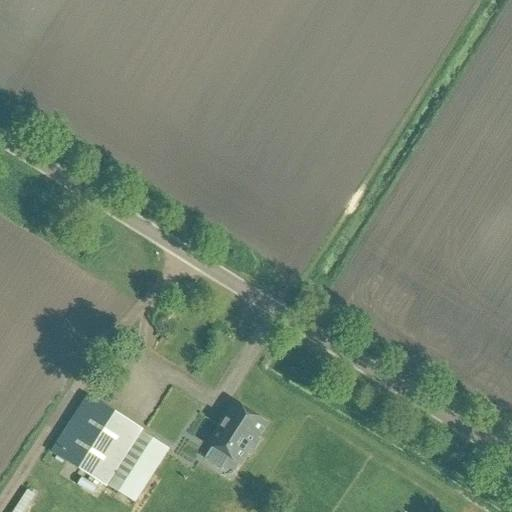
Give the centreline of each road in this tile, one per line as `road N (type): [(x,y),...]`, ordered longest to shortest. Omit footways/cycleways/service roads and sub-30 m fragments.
road 1 (unclassified): [(511,457),(0,138)]
road 2 (track): [(181,252),(0,506)]
